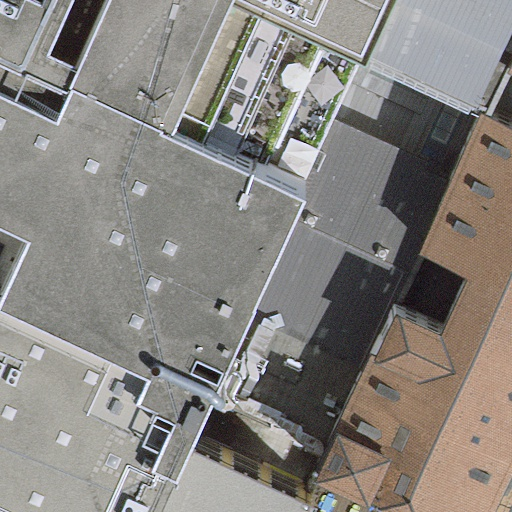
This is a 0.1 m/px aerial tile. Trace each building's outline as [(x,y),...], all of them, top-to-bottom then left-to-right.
[(0,0),(0,511),(187,511),(233,421),(278,322),(378,99),(402,46),(422,0),(0,0)] [(509,94),(511,94),(511,0),(422,0),(402,46),(509,94)] [(471,181),(511,198),(511,94),(509,94),(471,181)] [(330,467),(424,511),(502,511),(511,492),(511,198),(471,181),(440,168),(443,158),(411,145),(423,117),(378,99),(278,322),(381,366),(330,467)] [(330,467),(381,366),(278,322),(233,421),(330,467)] [(233,421),(187,511),(424,511),(330,467),(233,421)]
